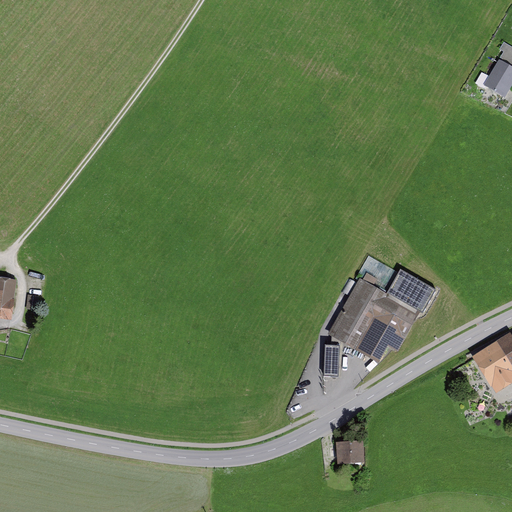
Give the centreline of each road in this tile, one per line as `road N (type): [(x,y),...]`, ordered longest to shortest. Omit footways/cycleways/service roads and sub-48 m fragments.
road 1 (secondary): [(0,423),(184,459),(244,456),(290,442),(511,317)]
road 2 (track): [(6,261),(200,0)]
